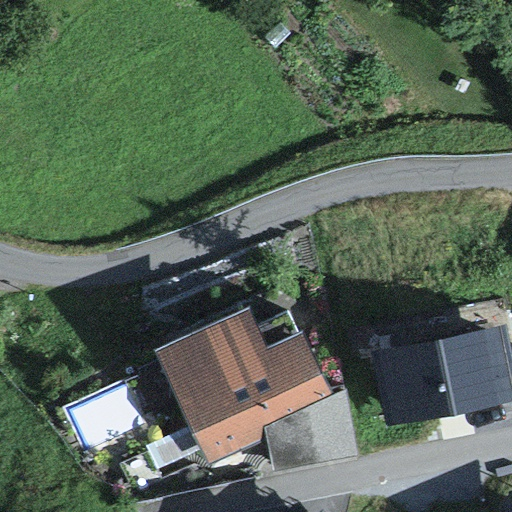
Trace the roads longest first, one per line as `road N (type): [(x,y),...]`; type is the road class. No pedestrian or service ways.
road 1 (residential): [(0,258),(115,268),(326,191),(408,172),(511,166)]
road 2 (residential): [(511,445),(227,508)]
